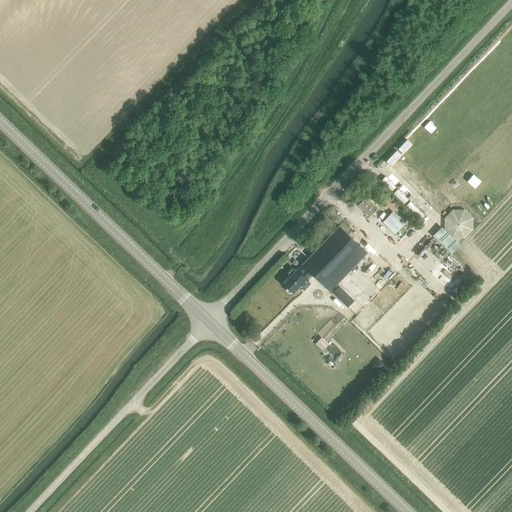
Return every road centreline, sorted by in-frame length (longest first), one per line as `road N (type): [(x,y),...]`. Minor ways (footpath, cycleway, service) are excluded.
road 1 (unclassified): [(208,322),(511,2)]
road 2 (secondary): [(208,322),(0,123)]
road 3 (secondary): [(405,511),(208,322)]
road 4 (unclassified): [(29,511),(208,322)]
